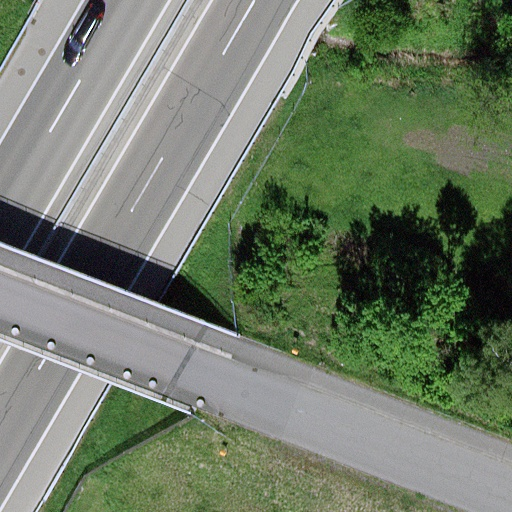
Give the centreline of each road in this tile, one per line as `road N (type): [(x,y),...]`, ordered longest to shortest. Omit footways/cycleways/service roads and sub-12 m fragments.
road 1 (unclassified): [(511,485),(0,288)]
road 2 (motorway): [(0,448),(259,0)]
road 3 (motorway): [(120,0),(0,204)]
